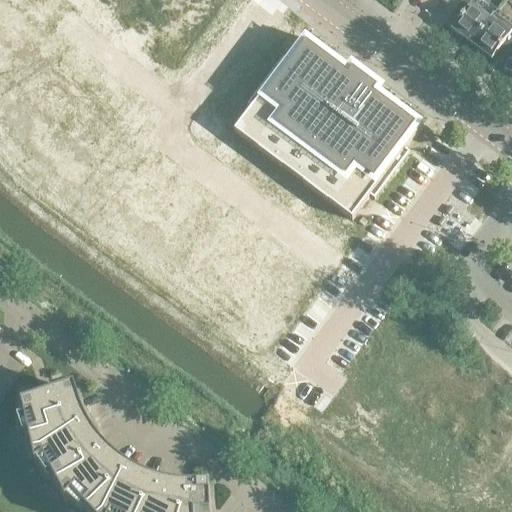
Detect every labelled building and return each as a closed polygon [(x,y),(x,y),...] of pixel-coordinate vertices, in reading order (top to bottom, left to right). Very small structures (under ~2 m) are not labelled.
[(48,11),(54,3),(48,0),(41,0),(38,4),(48,11)] [(114,9),(120,1),(118,0),(105,0),(105,1),(114,9)] [(187,0),(186,3),(204,16),(216,0),(187,0)] [(168,6),(157,29),(179,39),(190,16),(168,6)] [(452,33),(472,48),(498,13),(498,12),(491,21),(472,7),(452,33)] [(145,20),(136,13),(130,20),(140,27),(145,20)] [(511,23),(498,13),(472,48),(491,62),(502,48),(511,56),(511,55),(511,23)] [(4,20),(0,21),(0,45),(12,41),(4,20)] [(149,35),(155,27),(145,20),(140,27),(149,35)] [(53,33),(48,41),(57,48),(63,40),(53,33)] [(172,40),(163,33),(157,40),(166,48),(172,40)] [(0,45),(0,69),(22,61),(14,40),(12,41),(0,45)] [(252,110),(234,134),(259,152),(259,153),(283,171),(304,186),(303,186),(328,205),(329,205),(352,222),(356,218),(370,198),(375,202),(375,201),(409,156),(410,155),(405,152),(408,149),(423,128),(398,109),(383,99),(382,98),(377,94),(376,93),(379,90),(377,89),(375,92),(374,93),(371,91),(372,89),(370,88),(358,79),(357,78),(356,79),(353,77),(354,76),(356,73),(354,71),(353,73),(351,75),(329,58),(330,58),(305,40),(287,64),(283,60),(248,107),(252,110)] [(64,77),(54,70),(48,78),(58,85),(64,77)] [(73,84),(64,77),(58,85),(67,92),(73,84)] [(28,82),(0,106),(0,122),(8,131),(9,129),(41,100),(43,99),(28,82)] [(99,104),(89,96),(83,104),(93,111),(99,104)] [(41,100),(9,129),(24,145),(55,117),(41,100)] [(108,111),(99,104),(93,111),(102,118),(108,111)] [(24,145),(22,147),(37,163),(39,161),(70,132),(72,131),(57,115),(55,117),(24,145)] [(122,132),(131,140),(137,132),(127,125),(122,132)] [(70,132),(39,161),(53,177),(85,148),(70,132)] [(85,148),(53,177),(68,194),(100,165),(85,148)] [(156,165),(146,158),(141,166),(150,173),(156,165)] [(160,180),(165,173),(156,165),(150,173),(160,180)] [(120,176),(91,214),(109,228),(111,226),(136,192),(138,190),(120,176)] [(185,199),(190,191),(181,184),(175,192),(185,199)] [(194,206),(200,198),(190,191),(185,199),(194,206)] [(136,192),(111,226),(128,239),(154,205),(136,192)] [(154,205),(128,239),(145,252),(171,217),(154,205)] [(145,252),(144,254),(162,267),(191,229),(172,216),(171,217),(145,252)] [(232,234),(238,227),(228,220),(222,227),(232,234)] [(247,234),(238,227),(232,234),(241,242),(247,234)] [(200,239),(174,274),(193,287),(218,253),(200,239)] [(272,253),(263,245),(257,253),(266,260),(272,253)] [(193,287),(191,289),(208,302),(210,300),(235,266),(237,264),(220,251),(218,253),(193,287)] [(276,268),(282,260),(272,253),(266,260),(276,268)] [(131,258),(125,267),(158,287),(164,278),(131,258)] [(235,266),(210,300),(227,313),(253,279),(235,266)] [(314,284),(305,277),(299,285),(308,292),(314,284)] [(410,277),(400,289),(414,300),(424,287),(410,277)] [(253,279),(227,313),(244,326),(270,292),(253,279)] [(244,326),(243,328),(262,343),(290,304),(271,290),(270,292),(244,326)] [(93,451),(84,438),(89,434),(83,420),(77,406),(79,405),(74,392),(67,396),(64,389),(53,392),(55,398),(43,403),(39,389),(17,388),(15,426),(25,423),(35,469),(50,460),(59,474),(51,479),(66,507),(77,494),(90,505),(84,511),(210,511),(209,490),(190,491),(190,493),(175,492),(160,489),(145,483),(131,476),(128,482),(115,473),(103,463),(93,451)]
